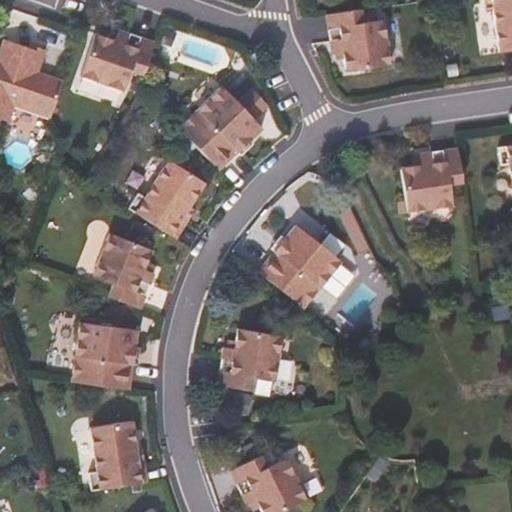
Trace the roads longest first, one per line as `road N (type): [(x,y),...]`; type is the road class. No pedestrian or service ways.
road 1 (residential): [(216,511),(191,437),(192,304),(252,211),(315,141)]
road 2 (residential): [(315,141),(511,100)]
road 3 (residential): [(150,0),(304,53)]
